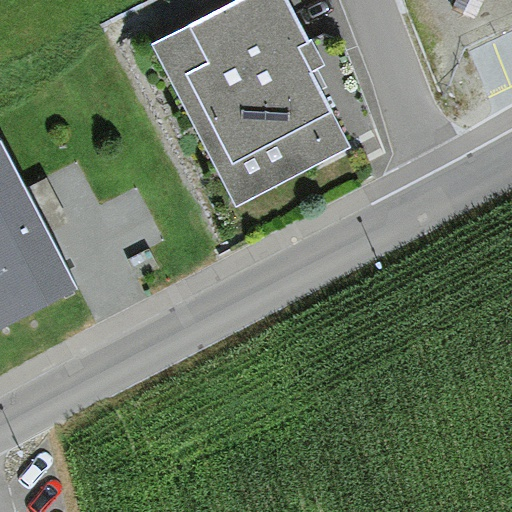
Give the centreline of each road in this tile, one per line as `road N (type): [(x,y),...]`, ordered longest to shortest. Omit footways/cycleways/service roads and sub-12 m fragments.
road 1 (residential): [(0,418),(449,193)]
road 2 (residential): [(368,0),(449,193)]
